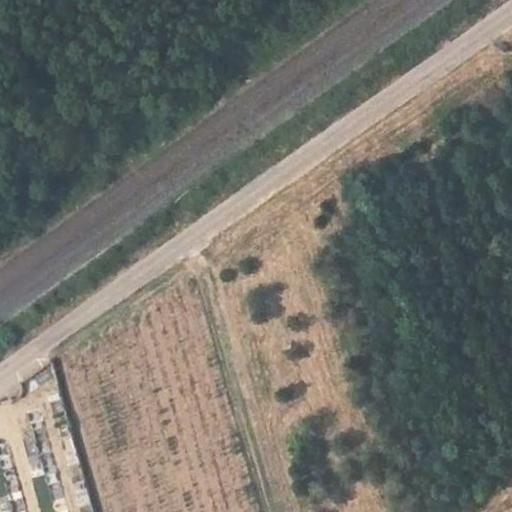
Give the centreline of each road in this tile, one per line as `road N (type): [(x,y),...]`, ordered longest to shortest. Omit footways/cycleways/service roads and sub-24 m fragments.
road 1 (unclassified): [(511,9),(0,380)]
road 2 (track): [(194,234),(275,511)]
